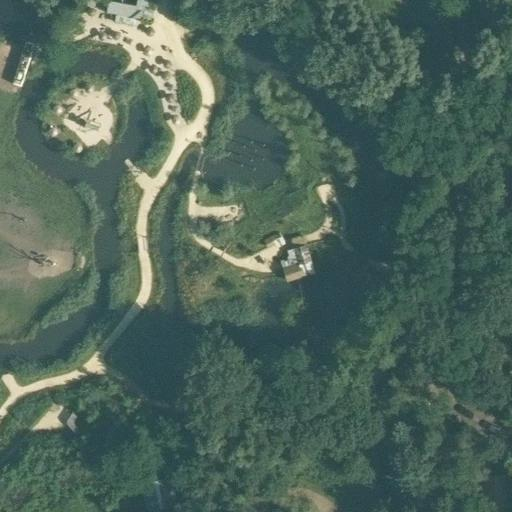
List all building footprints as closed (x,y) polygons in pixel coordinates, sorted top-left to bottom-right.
[(110,0),(107,12),(143,19),(145,7),(137,5),(110,0)] [(26,43),(13,81),(20,84),(25,70),(33,45),(26,43)] [(279,231),(264,239),(268,247),(276,243),(277,247),(285,243),(284,241),(279,231)] [(291,238),(294,248),(307,244),(305,235),(304,233),(291,237),(291,238)] [(299,263),(284,268),(287,280),(296,277),(303,275),(315,272),(307,245),(307,244),(294,248),(299,263)] [(282,262),(284,268),(299,263),(294,248),(288,250),(291,259),(282,262)] [(287,471),(299,485),(310,475),(298,461),(287,471)] [(171,476),(141,483),(147,511),(151,511),(179,506),(171,476)] [(248,511),(245,497),(241,479),(195,488),(199,511),(248,511)]
